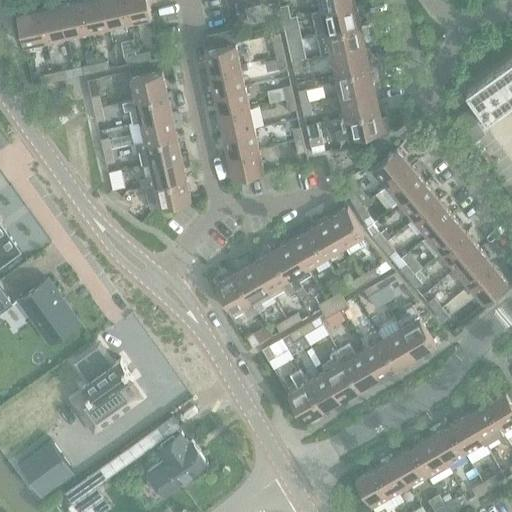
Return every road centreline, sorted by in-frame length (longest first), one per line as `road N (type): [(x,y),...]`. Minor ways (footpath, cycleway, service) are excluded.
road 1 (tertiary): [(285,473),(445,382),(511,309)]
road 2 (residential): [(217,205),(183,55),(190,31),(184,0)]
road 3 (tertiary): [(83,207),(0,90)]
road 4 (residential): [(511,231),(424,121)]
road 5 (tertiary): [(285,473),(218,358)]
road 6 (residential): [(405,0),(424,121)]
